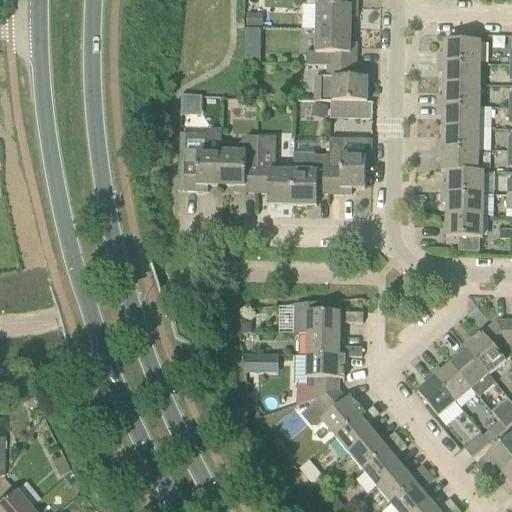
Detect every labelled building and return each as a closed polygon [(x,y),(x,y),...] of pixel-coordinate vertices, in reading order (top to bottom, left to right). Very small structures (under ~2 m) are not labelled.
[(316,31),(351,32),(352,19),(358,19),(358,0),(309,0),(309,7),(317,7),(316,31)] [(263,28),(263,16),(247,16),(247,28),(263,28)] [(327,68),(357,68),(357,45),(351,45),(351,32),(316,31),(316,55),(307,55),(306,68),(327,68)] [(481,66),(482,44),(445,43),(445,55),(439,55),(439,65),(481,66)] [(246,51),(246,64),(262,64),(262,51),(246,51)] [(480,89),(481,66),(439,65),(438,76),(444,76),(444,88),(480,89)] [(327,68),(327,80),(315,80),(315,103),(331,104),(347,104),(368,105),(368,80),(357,80),(357,68),(327,68)] [(480,110),(480,89),(444,88),(444,99),(438,98),(438,109),(480,110)] [(202,117),(202,97),(182,96),(182,117),(202,117)] [(347,104),(331,104),(331,121),(347,122),(347,104)] [(313,105),(311,119),(326,122),(329,108),(313,105)] [(479,131),(480,110),(438,109),(437,119),(443,119),(443,130),(479,131)] [(347,128),(369,129),(370,111),(348,110),(347,128)] [(437,152),(478,153),(479,131),(443,130),(443,142),(437,142),(437,152)] [(223,154),(222,132),(213,132),(207,136),(206,154),(185,153),(185,173),(185,193),(209,194),(209,188),(222,188),(223,154)] [(237,150),(237,154),(223,154),(222,188),(234,188),(234,194),(258,195),(259,139),(248,139),(237,150)] [(280,167),(277,167),(277,139),(259,139),(258,195),(269,195),(269,207),(293,208),(294,174),(280,173),(280,167)] [(366,191),(367,141),(331,141),(330,158),(330,196),(353,197),(353,191),(366,191)] [(478,175),(478,174),(478,153),(437,152),(436,162),(442,162),(442,174),(448,175),(448,174),(478,175)] [(490,171),(490,153),(480,153),(480,171),(490,171)] [(295,156),(294,174),(293,208),(318,208),(318,196),(330,196),(330,158),(317,158),(316,156),(295,156)] [(442,185),(442,196),(483,197),(483,174),(478,174),(478,175),(448,174),(448,175),(448,186),(442,185)] [(483,218),(483,197),(442,196),(441,206),(447,206),(447,217),(483,218)] [(483,218),(447,217),(447,246),(460,246),(460,240),(483,241),(483,218)] [(501,241),(511,241),(511,232),(501,232),(501,241)] [(365,247),(354,247),(354,265),(364,265),(365,247)] [(364,315),(363,315),(322,314),(322,305),(295,307),(294,337),(306,337),(340,338),(341,325),(364,326),(364,315)] [(489,376),(505,363),(508,361),(510,361),(505,346),(496,323),(465,348),(489,376)] [(510,361),(511,360),(511,323),(496,323),(505,346),(510,361)] [(252,335),(253,324),(243,324),(241,324),(241,335),(252,335)] [(306,358),(345,359),(363,360),(363,350),(340,349),(340,338),(306,337),(306,358)] [(473,390),(480,399),(496,386),(489,377),(489,376),(465,348),(458,355),(461,359),(452,366),(473,390)] [(247,375),(256,376),(256,357),(246,357),(245,371),(245,375),(247,375)] [(345,381),(345,359),(306,358),(305,381),(314,381),(314,400),(339,393),(340,381),(345,381)] [(432,376),(456,405),(473,390),(452,366),(443,374),(440,370),(432,376)] [(418,394),(439,419),(456,405),(432,376),(425,382),(428,386),(418,394)] [(319,430),(323,426),(335,440),(365,416),(351,399),(347,402),(339,393),(314,400),(314,402),(317,405),(302,417),(313,429),(319,430)] [(349,457),(375,436),(367,426),(380,416),(374,408),(365,416),(335,440),(349,457)] [(511,414),(501,424),(507,431),(511,427),(511,414)] [(490,446),(493,443),(507,431),(501,424),(484,439),(490,445),(490,446)] [(363,474),(402,442),(395,435),(383,445),(375,436),(349,457),(363,474)] [(481,435),(465,450),(472,459),(490,445),(484,439),(481,435)] [(511,438),(475,468),(483,478),(496,467),(503,475),(511,466),(511,438)] [(377,491),(403,470),(395,460),(408,449),(402,442),(363,474),(377,491)] [(61,484),(69,478),(72,475),(63,456),(51,464),(61,484)] [(314,474),(307,466),(300,472),(307,480),(314,474)] [(511,494),(511,466),(503,475),(510,483),(506,487),(511,494)] [(391,507),(429,475),(423,468),(410,478),(403,470),(377,491),(391,507)] [(395,511),(419,511),(430,503),(423,493),(435,483),(429,475),(391,507),(395,511)] [(75,486),(69,478),(61,484),(67,492),(75,486)] [(0,511),(28,511),(29,511),(41,501),(27,483),(0,506),(0,511)] [(324,492),(319,486),(314,489),(320,496),(324,492)] [(342,511),(346,510),(337,500),(329,506),(333,511),(342,511)] [(452,511),(457,508),(451,501),(438,511),(430,503),(419,511),(452,511)]
